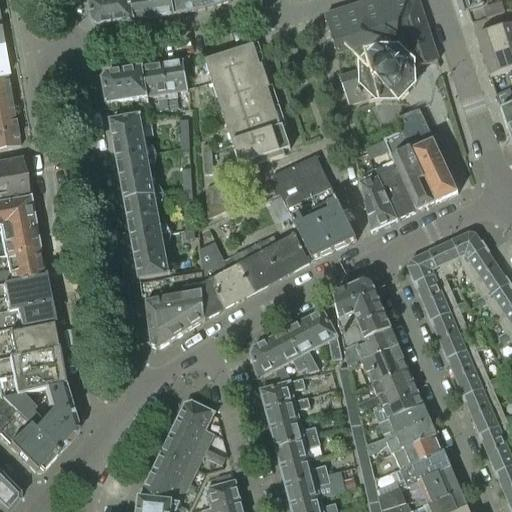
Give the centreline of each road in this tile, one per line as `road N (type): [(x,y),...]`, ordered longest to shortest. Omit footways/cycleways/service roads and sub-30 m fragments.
road 1 (residential): [(30,64),(88,404),(103,436)]
road 2 (residential): [(135,396),(76,47)]
road 3 (residential): [(374,256),(484,511)]
road 4 (residential): [(500,202),(439,0)]
road 5 (residential): [(76,47),(269,15)]
road 6 (residential): [(214,344),(374,256)]
road 7 (residential): [(214,344),(254,511)]
road 8 (residential): [(374,256),(500,202)]
